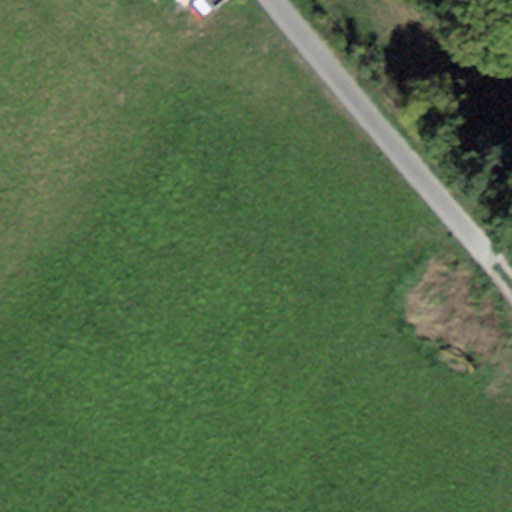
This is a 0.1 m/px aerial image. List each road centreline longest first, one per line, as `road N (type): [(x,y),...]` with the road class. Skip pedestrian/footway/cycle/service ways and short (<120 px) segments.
road 1 (unclassified): [(254,0),(425,183)]
road 2 (track): [(425,183),(511,279)]
